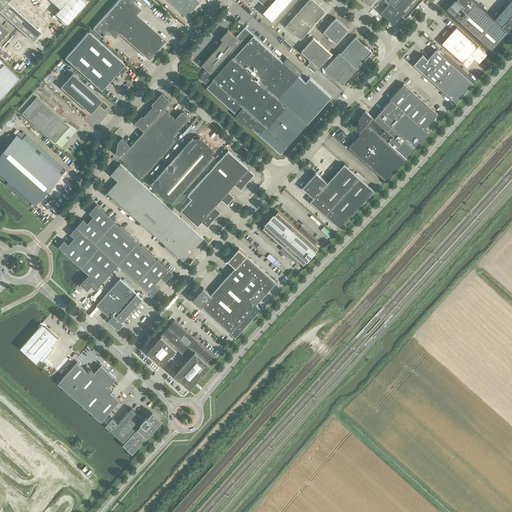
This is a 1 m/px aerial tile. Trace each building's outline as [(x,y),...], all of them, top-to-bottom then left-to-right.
[(8,1),(5,0),(0,0),(0,11),(33,41),(41,32),(8,1)] [(81,0),(50,0),(60,8),(55,13),(66,23),(85,3),(81,0)] [(117,0),(111,8),(120,16),(134,1),(134,0),(117,0)] [(184,0),(176,0),(173,4),(187,16),(194,9),(186,1),(184,0)] [(200,1),(199,0),(186,0),(186,1),(194,9),(200,1)] [(290,0),(258,0),(267,7),(263,12),(273,20),(290,0)] [(319,4),(314,0),(308,0),(306,3),(313,10),(319,4)] [(385,0),(389,3),(381,12),(388,18),(404,0),(385,0)] [(404,0),(388,18),(394,24),(402,15),(405,18),(421,0),(404,0)] [(489,13),(475,0),(474,0),(454,0),(447,8),(450,11),(492,48),(511,25),(511,0),(510,0),(505,6),(511,12),(511,13),(508,18),(506,21),(502,25),(493,17),(489,13)] [(134,1),(120,16),(128,23),(137,13),(142,8),(134,1)] [(313,10),(306,3),(301,8),(308,15),(313,10)] [(326,10),(319,4),(313,10),(321,16),(326,10)] [(102,36),(107,31),(120,16),(111,8),(93,28),(102,36)] [(308,15),(301,8),(296,14),(303,21),(308,15)] [(321,16),(313,10),(308,15),(316,22),(321,16)] [(148,24),(137,13),(128,23),(140,33),(148,24)] [(303,21),(296,14),(291,20),(298,26),(303,21)] [(316,22),(308,15),(303,21),(311,28),(316,22)] [(107,31),(115,38),(120,33),(119,33),(128,23),(120,16),(107,31)] [(349,29),(336,17),(324,31),(336,42),(349,29)] [(298,26),(291,20),(286,26),(293,32),(298,26)] [(311,28),(303,21),(298,26),(306,33),(311,28)] [(0,40),(8,31),(0,23),(0,40)] [(140,33),(128,23),(119,33),(120,33),(131,43),(140,33)] [(166,40),(148,24),(140,33),(158,49),(166,40)] [(306,33),(298,26),(293,32),(301,39),(306,33)] [(486,52),(456,26),(442,43),(467,65),(474,57),(478,60),(486,52)] [(220,44),(201,64),(207,69),(206,70),(204,72),(204,73),(203,74),(202,78),(203,79),(204,81),(209,84),(207,87),(237,114),(236,115),(251,128),(252,127),(281,153),(332,96),(310,77),(306,82),(299,75),(300,74),(284,60),(283,61),(245,27),(236,37),(228,29),(220,38),(224,41),(221,45),(220,44)] [(125,64),(88,31),(65,57),(102,90),(125,64)] [(158,49),(140,33),(131,43),(149,59),(158,49)] [(340,51),(325,68),(342,84),(358,67),(357,67),(364,59),(365,60),(372,51),(369,48),(369,47),(368,46),(367,46),(364,43),(355,36),(341,52),(340,51)] [(332,53),(314,37),(301,51),(319,67),(332,53)] [(289,49),(292,46),(284,39),(281,43),(289,49)] [(436,49),(428,58),(423,54),(419,58),(418,60),(418,59),(414,64),(426,74),(456,102),(474,82),(436,49)] [(307,66),(314,72),(318,69),(310,62),(307,66)] [(0,97),(18,76),(4,63),(0,67),(0,66),(0,97)] [(61,86),(90,113),(98,104),(104,109),(108,105),(73,72),(61,86)] [(391,99),(374,118),(394,135),(388,141),(406,157),(442,117),(404,83),(390,98),(391,99)] [(162,92),(154,101),(153,102),(152,102),(152,103),(152,104),(153,105),(144,116),(142,115),(137,120),(136,120),(136,121),(136,122),(135,123),(144,131),(131,145),(122,137),(118,141),(116,153),(143,177),(177,139),(173,136),(190,117),(185,113),(185,112),(184,111),(183,111),(182,111),(175,118),(165,108),(171,101),(162,92)] [(73,124),(38,94),(22,112),(55,142),(56,141),(61,146),(68,139),(69,139),(69,138),(70,137),(76,129),(72,125),(73,124)] [(359,135),(349,146),(387,179),(406,157),(388,141),(394,135),(374,118),(366,110),(359,118),(359,122),(354,127),(359,132),(359,135)] [(35,150),(16,134),(0,152),(0,177),(29,203),(31,201),(34,204),(61,174),(39,154),(41,152),(37,148),(35,150)] [(192,136),(150,183),(173,204),(215,157),(212,154),(216,150),(200,136),(199,138),(198,137),(197,137),(196,137),(195,137),(194,138),(192,136)] [(252,171),(228,150),(211,168),(232,187),(235,183),(241,189),(241,188),(252,176),(253,175),(253,174),(253,173),(252,172),(252,171)] [(115,184),(108,192),(126,208),(127,208),(132,212),(131,213),(145,225),(145,224),(153,231),(153,232),(184,260),(191,252),(187,248),(193,241),(197,245),(204,238),(120,163),(111,174),(119,181),(116,184),(115,184)] [(327,182),(316,172),(310,179),(309,179),(309,180),(307,183),(306,183),(302,187),(314,197),(310,201),(341,228),(357,210),(374,190),(344,163),(327,182)] [(232,187),(211,168),(198,183),(219,202),(222,198),(228,204),(228,203),(234,196),(235,196),(229,191),(232,187)] [(219,202),(198,183),(188,195),(192,198),(214,218),(221,211),(216,206),(219,202)] [(214,218),(192,198),(181,210),(198,225),(202,221),(208,226),(208,225),(214,218)] [(64,240),(59,246),(89,273),(87,276),(80,283),(88,290),(91,286),(96,289),(119,264),(153,295),(160,287),(155,283),(161,276),(166,280),(173,272),(158,258),(157,259),(154,256),(155,256),(142,244),(141,245),(133,238),(134,237),(120,225),(115,221),(116,221),(97,204),(90,212),(94,216),(88,222),(84,219),(70,233),(75,237),(69,244),(64,240)] [(273,216),(263,227),(283,245),(280,249),(297,263),(300,260),(304,263),(318,247),(314,243),(317,240),(301,225),(298,229),(278,211),(273,216)] [(330,237),(333,233),(325,225),(321,229),(330,237)] [(236,266),(211,294),(203,287),(193,299),(201,306),(235,337),(261,308),(256,304),(276,281),(247,255),(239,248),(228,259),(236,266)] [(266,257),(274,264),(278,260),(270,253),(266,257)] [(111,317),(108,320),(118,329),(124,323),(122,321),(143,298),(120,278),(97,305),(111,317)] [(188,359),(175,374),(181,379),(181,378),(185,382),(190,387),(217,357),(175,319),(148,349),(153,355),(154,354),(158,358),(157,358),(163,363),(176,348),(188,359)] [(38,327),(24,343),(24,344),(24,351),(37,362),(40,358),(43,360),(54,348),(51,346),(59,338),(46,327),(38,327)] [(116,378),(101,364),(94,372),(91,369),(91,368),(88,371),(77,362),(59,381),(58,382),(101,421),(102,420),(120,400),(110,392),(113,389),(109,386),(116,378)] [(146,415),(144,418),(132,407),(118,422),(112,417),(105,425),(125,442),(123,443),(123,444),(132,452),(133,453),(135,450),(163,419),(153,410),(147,417),(146,415)]
